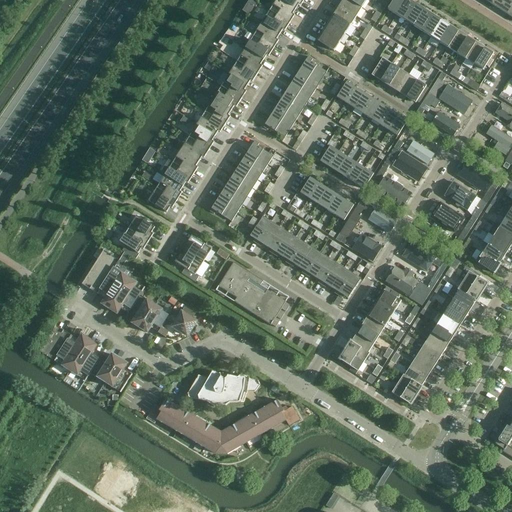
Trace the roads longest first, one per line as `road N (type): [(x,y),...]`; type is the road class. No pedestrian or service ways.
road 1 (residential): [(345,319),(511,63)]
road 2 (residential): [(59,295),(163,365),(222,338),(301,387)]
road 3 (trunk): [(0,186),(128,0)]
road 4 (residential): [(345,319),(184,217)]
road 5 (residential): [(511,279),(427,409),(451,427)]
road 6 (trunk): [(97,0),(0,141)]
road 7 (residential): [(435,465),(301,387)]
